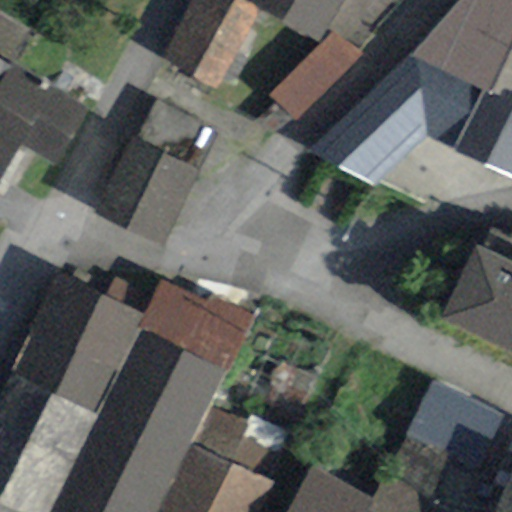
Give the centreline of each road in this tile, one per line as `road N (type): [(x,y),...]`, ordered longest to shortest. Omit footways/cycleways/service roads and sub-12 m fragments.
road 1 (residential): [(217,265),(302,129),(425,0)]
road 2 (residential): [(156,0),(107,78),(34,226)]
road 3 (residential): [(511,383),(400,337),(299,257)]
road 4 (residential): [(511,219),(412,224),(299,257)]
road 5 (residential): [(217,265),(34,226)]
